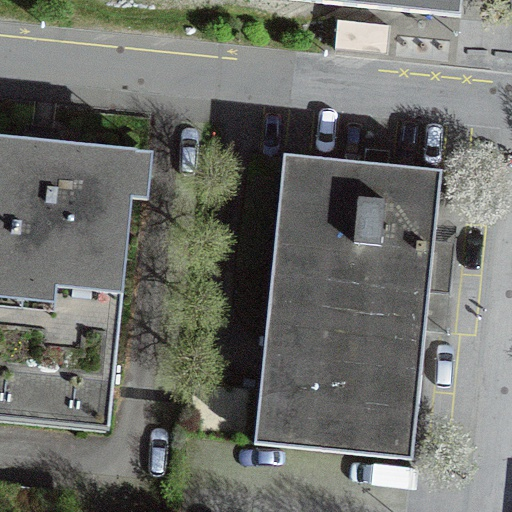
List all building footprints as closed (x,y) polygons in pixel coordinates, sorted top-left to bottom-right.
[(511,0),(283,0),(460,18),(461,0),(511,0)] [(390,26),(338,21),(335,49),(387,55),(390,26)] [(67,144),(0,137),(0,419),(108,431),(137,151),(67,144)] [(255,444),(412,460),(424,331),(446,333),(452,268),(454,254),(432,252),(440,171),(368,165),(284,156),(255,444)] [(0,494),(0,511),(70,511),(72,502),(0,494)]
